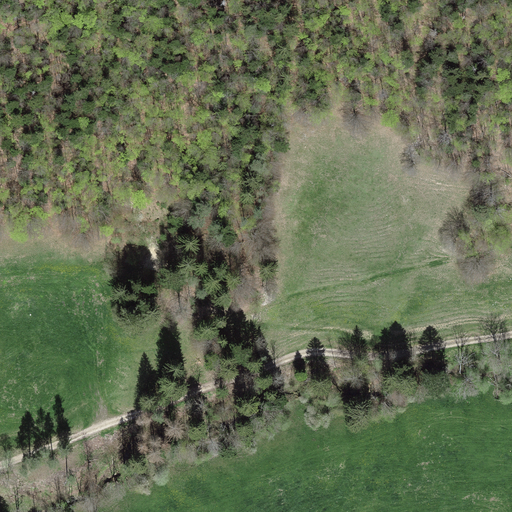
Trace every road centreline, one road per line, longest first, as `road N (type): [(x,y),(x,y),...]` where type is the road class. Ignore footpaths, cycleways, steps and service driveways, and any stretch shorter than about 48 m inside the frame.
road 1 (track): [(511,335),(370,358),(310,351),(0,463)]
road 2 (track): [(310,351),(354,340),(347,333),(258,325),(236,314),(511,238)]
